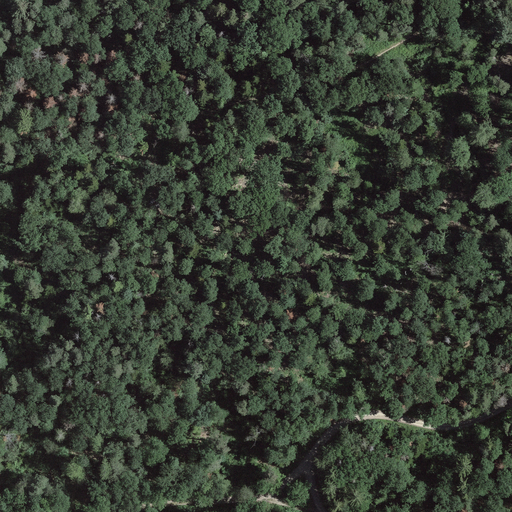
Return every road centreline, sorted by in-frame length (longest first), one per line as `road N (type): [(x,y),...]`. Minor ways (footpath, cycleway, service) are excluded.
road 1 (track): [(326,511),(310,481),(312,458),(320,438),(344,418),(375,410),(452,426),(511,403)]
road 2 (track): [(317,511),(213,499),(122,511)]
